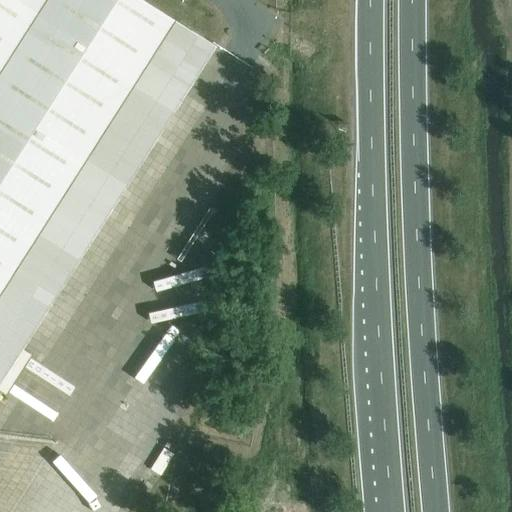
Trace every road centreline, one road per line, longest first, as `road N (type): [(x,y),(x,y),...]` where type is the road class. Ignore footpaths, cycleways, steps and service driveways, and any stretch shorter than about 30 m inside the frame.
road 1 (trunk): [(438,511),(417,263),(412,0)]
road 2 (trunk): [(372,0),(373,264),(393,511)]
